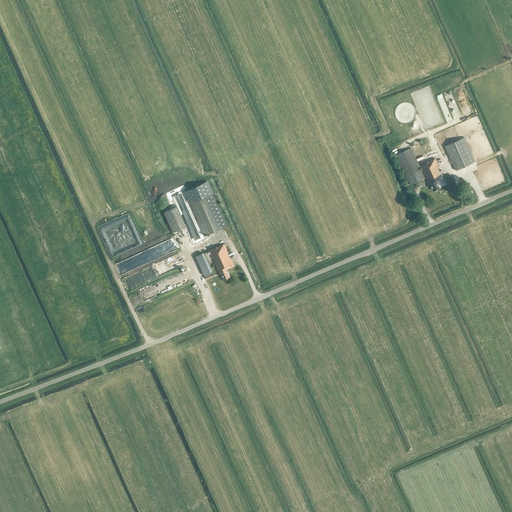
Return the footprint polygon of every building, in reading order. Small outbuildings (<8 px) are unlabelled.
[(453,75),(467,116),(471,115),(457,74),(453,75)] [(447,78),(442,79),(453,107),(452,108),(456,119),(462,116),(447,78)] [(444,114),(449,113),(438,80),(434,82),(444,114)] [(444,146),(455,170),(475,161),(464,137),(444,146)] [(422,144),(426,154),(432,151),(427,141),(422,144)] [(488,163),(494,160),(491,155),(490,155),(487,147),(483,149),(488,163)] [(415,182),(417,187),(422,185),(419,180),(425,178),(411,148),(397,154),(411,184),(415,182)] [(431,185),(433,191),(440,188),(437,183),(444,179),(440,170),(439,171),(438,167),(439,166),(435,158),(420,165),(430,186),(431,185)] [(190,204),(191,204),(206,197),(213,194),(207,182),(185,192),(190,204)] [(221,229),(206,197),(191,204),(205,236),(221,229)] [(186,227),(176,207),(163,213),(172,233),(186,227)] [(203,243),(203,240),(203,238),(202,235),(200,234),(198,232),(195,232),(193,232),(190,234),(189,235),(187,238),(187,240),(187,243),(189,245),(190,247),(193,248),(195,248),(198,248),(200,247),(202,245),(203,243)] [(212,256),(215,264),(220,275),(221,275),(224,279),(230,277),(227,269),(234,266),(230,257),(229,257),(227,254),(228,253),(224,244),(209,250),(212,256)] [(212,270),(205,251),(197,254),(204,273),(212,270)] [(184,293),(186,297),(189,295),(190,300),(197,297),(196,294),(191,296),(189,291),(184,293)] [(191,310),(201,308),(199,301),(189,303),(191,310)] [(183,302),(177,306),(181,311),(187,307),(183,302)]
